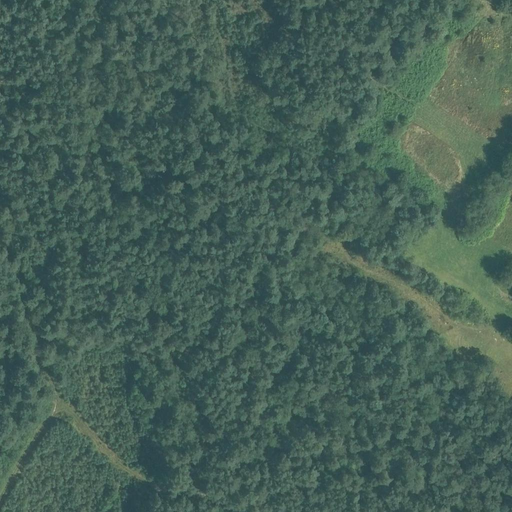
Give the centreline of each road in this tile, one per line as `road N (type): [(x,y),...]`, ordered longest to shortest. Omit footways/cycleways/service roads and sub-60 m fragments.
road 1 (track): [(511,340),(451,321),(350,261),(289,191),(280,150),(246,121),(25,0)]
road 2 (track): [(0,234),(52,388),(109,457),(148,483),(267,511)]
